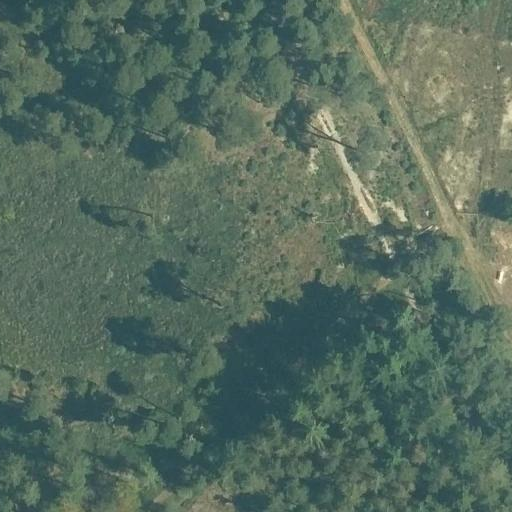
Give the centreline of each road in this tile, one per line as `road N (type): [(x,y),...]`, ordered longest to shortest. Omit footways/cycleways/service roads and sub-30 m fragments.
road 1 (unknown): [(273,0),(305,50),(459,401),(511,480)]
road 2 (track): [(138,511),(402,276),(465,233)]
road 3 (track): [(511,328),(351,0)]
road 4 (track): [(484,272),(498,0)]
